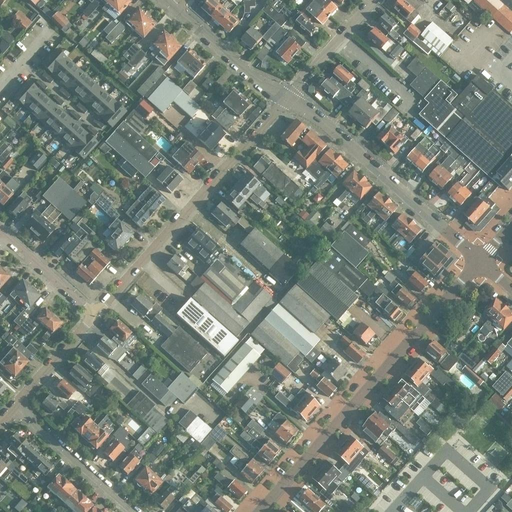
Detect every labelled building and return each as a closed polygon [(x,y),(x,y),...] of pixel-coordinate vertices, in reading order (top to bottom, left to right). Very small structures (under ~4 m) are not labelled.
[(96,0),(94,0),(85,11),(83,14),(87,18),(89,15),(90,15),(100,4),(96,0)] [(87,0),(90,3),(84,10),(85,11),(94,0),(87,0)] [(101,0),(100,2),(109,9),(117,0),(101,0)] [(127,0),(117,0),(109,9),(118,17),(131,3),(127,0)] [(211,0),(203,9),(212,18),(221,8),(212,0),(211,0)] [(326,0),(318,0),(315,4),(330,18),(337,9),(326,0)] [(411,24),(420,15),(403,0),(402,0),(394,9),(411,24)] [(511,13),(497,0),(472,0),(510,35),(511,32),(511,13)] [(252,50),(263,39),(267,43),(264,47),(271,39),(281,28),(293,15),(284,7),(279,13),(268,4),(262,11),(276,23),(265,35),(261,31),(259,34),(253,28),(242,41),(252,50)] [(330,18),(315,4),(307,12),(323,26),(330,18)] [(221,8),(212,18),(221,26),(230,16),(221,8)] [(125,24),(134,32),(147,17),(138,9),(125,24)] [(32,22),(18,10),(11,18),(24,31),(32,22)] [(51,13),(47,17),(56,25),(60,22),(51,13)] [(230,16),(221,26),(230,34),(239,24),(230,16)] [(379,24),(390,34),(390,35),(389,34),(388,35),(395,41),(396,39),(397,40),(400,36),(393,30),(397,26),(386,16),(379,24)] [(147,17),(134,32),(143,40),(156,25),(147,17)] [(312,38),(319,30),(305,18),(302,22),(296,17),(293,21),(312,38)] [(120,22),(115,18),(103,31),(108,35),(105,38),(105,39),(120,22)] [(120,22),(105,39),(111,44),(124,30),(124,26),(120,22)] [(422,36),(434,48),(433,49),(437,52),(438,51),(442,54),(453,41),(433,23),(422,36)] [(412,25),(408,30),(417,38),(421,33),(412,25)] [(280,44),(279,43),(287,33),(281,28),(271,39),(277,44),(278,43),(283,47),(282,48),(287,52),(289,50),(295,56),(306,44),(291,31),(280,44)] [(76,43),(80,37),(71,29),(67,35),(76,43)] [(382,50),(390,41),(376,29),(368,38),(382,50)] [(417,38),(408,30),(404,35),(413,43),(428,56),(431,51),(417,38)] [(7,32),(3,37),(10,43),(14,38),(7,32)] [(150,47),(154,50),(150,55),(155,59),(156,58),(172,40),(163,32),(150,47)] [(277,44),(271,39),(264,47),(270,52),(272,50),(276,54),(277,54),(288,64),(295,56),(289,50),(287,52),(282,48),(283,47),(278,43),(277,44)] [(172,40),(156,58),(160,61),(163,58),(167,62),(161,69),(159,67),(141,88),(139,86),(142,83),(137,78),(130,86),(143,98),(163,75),(166,78),(171,72),(168,69),(172,65),(168,62),(181,47),(172,40)] [(511,47),(506,42),(501,47),(511,56),(511,47)] [(122,57),(126,60),(122,65),(124,68),(116,76),(117,77),(141,50),(134,44),(122,57)] [(397,57),(404,49),(399,44),(392,53),(397,57)] [(57,49),(52,54),(57,59),(62,53),(57,49)] [(141,50),(117,77),(121,80),(132,68),(133,67),(135,68),(146,55),(141,50)] [(176,64),(177,64),(185,71),(197,58),(188,50),(176,64)] [(65,56),(60,61),(66,66),(71,61),(65,56)] [(197,58),(185,71),(190,76),(189,77),(192,80),(193,79),(206,65),(197,58)] [(442,81),(416,59),(408,69),(418,78),(411,86),(425,100),(435,89),(442,81)] [(73,63),(68,69),(74,74),(79,68),(73,63)] [(334,74),(346,85),(344,88),(351,94),(353,92),(355,90),(353,88),(356,85),(353,83),(356,80),(354,78),(341,66),(334,74)] [(217,81),(222,85),(232,73),(227,69),(217,81)] [(82,70),(77,76),(82,81),(87,75),(82,70)] [(461,79),(456,74),(452,78),(458,83),(461,79)] [(171,75),(168,78),(174,84),(177,81),(171,75)] [(511,120),(496,107),(504,99),(478,76),(472,83),(452,106),(511,158),(511,120)] [(90,78),(85,83),(91,88),(96,83),(90,78)] [(191,118),(199,109),(181,93),(166,79),(147,100),(162,114),(173,102),(191,118)] [(206,91),(213,83),(208,79),(201,86),(206,91)] [(334,80),(331,82),(329,80),(321,88),(333,99),(335,97),(347,108),(351,103),(354,100),(356,98),(351,94),(344,88),(341,85),(338,89),(337,88),(340,85),(334,80)] [(366,92),(370,87),(362,80),(358,85),(366,92)] [(197,87),(190,81),(182,91),(188,96),(197,87)] [(442,81),(435,89),(425,100),(430,104),(420,116),(432,126),(451,104),(458,96),(442,81)] [(98,85),(93,91),(99,95),(104,90),(98,85)] [(23,89),(19,94),(24,99),(29,93),(23,89)] [(363,90),(356,98),(354,100),(358,104),(349,114),(358,121),(371,106),(366,102),(368,99),(368,96),(367,94),(363,90)] [(234,91),(222,104),(211,117),(207,114),(204,118),(208,122),(212,118),(219,124),(242,98),(234,91)] [(107,92),(102,98),(107,103),(112,97),(107,92)] [(32,96),(27,101),(32,106),(37,101),(32,96)] [(242,98),(219,124),(227,132),(251,106),(242,98)] [(511,106),(504,99),(496,107),(511,120),(511,106)] [(115,100),(110,105),(116,110),(121,105),(115,100)] [(142,100),(134,110),(145,119),(153,110),(142,100)] [(40,103),(35,109),(41,113),(45,108),(40,103)] [(371,106),(358,121),(367,129),(376,119),(379,123),(393,107),(389,103),(383,109),(382,108),(378,108),(376,111),(371,106)] [(511,188),(511,158),(452,106),(451,104),(432,126),(442,136),(463,154),(472,162),(481,171),(485,174),(492,181),(500,187),(501,188),(503,186),(509,191),(511,188)] [(248,119),(252,122),(259,115),(258,114),(261,111),(258,108),(248,119)] [(379,138),(387,146),(399,133),(394,129),(396,127),(391,123),(399,114),(393,108),(383,120),(389,125),(387,128),(387,129),(379,138)] [(48,110),(43,116),(49,120),(54,115),(48,110)] [(128,117),(123,122),(105,143),(126,162),(122,168),(131,176),(136,171),(145,179),(154,169),(148,164),(158,153),(139,136),(148,127),(134,115),(131,119),(128,117)] [(56,117),(52,123),(57,128),(62,122),(56,117)] [(207,130),(198,140),(210,151),(211,150),(212,151),(214,151),(218,147),(218,145),(216,144),(223,136),(207,121),(203,126),(207,130)] [(296,121),(288,129),(299,138),(297,139),(307,148),(301,155),(311,163),(316,157),(317,157),(325,148),(296,121)] [(65,125),(60,130),(65,135),(70,129),(65,125)] [(299,138),(288,129),(280,139),(290,147),(297,139),(299,138)] [(422,133),(417,129),(410,137),(415,141),(422,133)] [(73,132),(68,137),(74,142),(79,137),(73,132)] [(399,133),(387,146),(395,153),(404,143),(405,144),(410,139),(405,135),(403,137),(399,133)] [(429,179),(435,184),(463,154),(442,136),(438,140),(444,145),(440,149),(445,154),(449,150),(452,153),(440,166),(429,179)] [(415,166),(433,146),(434,145),(427,138),(408,159),(415,166)] [(81,139),(76,144),(82,149),(87,144),(81,139)] [(203,159),(192,149),(187,145),(185,147),(183,145),(178,150),(196,167),(203,159)] [(0,156),(0,162),(2,164),(14,150),(10,146),(0,156)] [(433,146),(415,166),(423,173),(435,160),(434,159),(440,152),(438,150),(440,149),(436,146),(435,147),(433,146)] [(335,156),(329,151),(325,148),(317,157),(316,157),(311,163),(311,164),(306,170),(305,170),(318,181),(327,171),(339,158),(335,155),(335,156)] [(189,175),(196,167),(178,150),(171,158),(189,175)] [(27,162),(37,171),(47,160),(38,152),(27,162)] [(311,164),(311,163),(301,155),(298,152),(293,158),(306,170),(311,164)] [(165,159),(159,154),(155,158),(161,163),(165,159)] [(463,154),(435,184),(442,190),(453,178),(456,181),(465,171),(465,170),(472,162),(463,154)] [(253,167),(288,199),(295,204),(305,193),(263,156),(253,167)] [(8,157),(0,166),(5,170),(13,161),(8,157)] [(342,161),(339,158),(327,171),(318,181),(313,187),(317,191),(326,181),(331,185),(347,167),(342,162),(342,161)] [(448,196),(454,201),(481,171),(472,162),(465,170),(470,174),(469,176),(468,175),(460,183),(459,183),(448,196)] [(168,168),(156,181),(171,195),(183,181),(168,168)] [(481,171),(454,201),(461,207),(472,194),(473,195),(476,191),(473,188),(480,180),(485,174),(481,171)] [(0,192),(12,179),(4,172),(0,175),(0,192)] [(342,185),(347,189),(337,200),(341,203),(351,193),(363,179),(360,176),(359,177),(353,172),(342,185)] [(247,175),(240,183),(251,193),(255,189),(257,191),(261,187),(247,175)] [(24,187),(28,182),(24,178),(16,187),(21,192),(25,188),(24,187)] [(12,179),(0,192),(0,203),(3,207),(16,192),(13,189),(10,192),(5,188),(12,179)] [(363,179),(351,193),(360,201),(371,188),(365,183),(366,182),(363,179)] [(24,226),(34,234),(72,191),(59,180),(43,197),(51,205),(40,217),(36,213),(24,226)] [(463,214),(470,220),(489,199),(500,187),(492,181),(479,195),(481,196),(478,199),(477,198),(463,214)] [(251,193),(240,183),(232,191),(244,201),(248,198),(250,199),(257,206),(261,201),(251,193)] [(139,198),(137,201),(152,215),(165,202),(149,187),(144,193),(146,195),(141,200),(139,198)] [(38,190),(32,196),(38,200),(43,195),(38,190)] [(72,191),(34,234),(43,243),(54,230),(50,225),(61,213),(70,221),(86,204),(72,191)] [(98,197),(104,202),(110,208),(116,202),(104,191),(98,197)] [(244,201),(232,191),(225,199),(239,212),(243,207),(241,205),(244,201)] [(32,201),(28,198),(23,193),(7,211),(16,219),(32,201)] [(371,220),(376,214),(387,201),(384,198),(378,193),(369,204),(365,201),(361,206),(367,206),(372,210),(366,216),(371,220)] [(489,199),(470,220),(478,227),(492,211),(491,210),(496,205),(489,199)] [(140,229),(152,215),(137,201),(125,215),(140,229)] [(391,204),(387,201),(376,214),(384,221),(380,225),(379,224),(374,230),(379,235),(388,224),(385,222),(396,209),(391,204)] [(110,209),(103,202),(99,207),(106,214),(110,209)] [(225,228),(229,224),(233,228),(235,226),(237,224),(249,234),(240,245),(285,285),(299,269),(298,268),(292,262),(291,263),(237,214),(234,217),(220,204),(211,215),(225,228)] [(89,212),(93,215),(98,209),(94,206),(89,212)] [(300,215),(299,217),(313,230),(318,224),(315,221),(320,216),(314,211),(309,216),(308,215),(300,215)] [(391,227),(397,232),(388,241),(392,245),(412,222),(409,219),(408,220),(402,215),(391,227)] [(70,250),(79,240),(81,242),(87,235),(91,239),(95,235),(84,225),(88,221),(83,217),(76,225),(77,226),(73,230),(77,233),(74,236),(65,245),(60,241),(51,251),(59,258),(68,248),(70,250)] [(118,221),(109,231),(125,245),(134,235),(118,221)] [(415,225),(412,222),(392,245),(396,248),(404,238),(410,243),(421,231),(415,226),(415,225)] [(319,232),(330,241),(337,233),(326,224),(319,232)] [(351,225),(344,232),(363,250),(370,242),(351,225)] [(204,263),(217,248),(198,230),(184,245),(204,263)] [(125,245),(109,231),(104,237),(107,240),(104,243),(116,255),(125,245)] [(275,231),(273,234),(284,244),(286,241),(275,231)] [(363,250),(344,232),(331,246),(356,268),(368,254),(363,250)] [(87,235),(81,242),(67,257),(79,267),(84,262),(94,251),(98,246),(91,239),(87,235)] [(433,276),(450,256),(435,243),(418,263),(433,276)] [(392,303),(385,297),(390,291),(380,284),(376,288),(355,269),(356,268),(331,246),(296,285),(324,310),(324,311),(328,314),(329,314),(337,322),(358,299),(353,294),(358,289),(368,298),(376,289),(377,289),(374,292),(380,298),(376,303),(379,306),(375,310),(381,316),(384,312),(394,321),(401,313),(391,304),(392,303)] [(287,257),(292,262),(298,268),(307,258),(300,252),(300,253),(295,248),(287,257)] [(307,248),(302,253),(309,259),(313,254),(307,248)] [(94,251),(84,262),(99,275),(109,264),(94,251)] [(232,302),(251,282),(222,254),(203,275),(232,302)] [(184,273),(188,268),(174,256),(166,266),(176,274),(180,269),(184,273)] [(84,262),(79,267),(74,273),(89,286),(99,275),(84,262)] [(420,292),(427,284),(409,268),(406,272),(411,277),(407,281),(420,292)] [(0,287),(10,277),(2,269),(0,271),(0,297),(2,295),(0,294),(0,287)] [(414,299),(398,285),(393,281),(395,279),(388,273),(384,278),(390,284),(388,286),(394,290),(391,293),(407,306),(414,299)] [(23,281),(9,296),(6,299),(2,295),(0,297),(0,306),(3,303),(8,307),(13,300),(17,304),(32,288),(23,281)] [(192,297),(218,320),(241,342),(247,336),(249,338),(251,334),(287,366),(300,351),(306,356),(319,341),(278,305),(278,304),(272,298),(255,282),(232,308),(204,283),(192,297)] [(314,334),(326,320),(329,317),(295,286),(280,303),(314,334)] [(32,288),(17,304),(24,311),(13,322),(17,326),(16,327),(16,329),(17,330),(32,314),(27,309),(40,295),(32,288)] [(132,305),(149,320),(169,338),(161,347),(189,373),(207,353),(179,327),(175,331),(158,315),(162,310),(155,304),(153,306),(146,300),(144,302),(139,297),(132,305)] [(238,342),(214,320),(190,299),(176,315),(224,358),(238,342)] [(497,300),(491,306),(486,302),(477,312),(482,317),(485,313),(495,321),(506,308),(497,300)] [(46,308),(35,320),(32,317),(33,315),(32,314),(17,330),(18,330),(19,329),(28,336),(36,327),(39,325),(43,328),(50,320),(54,316),(46,308)] [(511,320),(511,313),(506,308),(495,321),(491,326),(495,329),(499,333),(503,329),(504,329),(511,320)] [(54,316),(50,320),(43,328),(47,332),(41,339),(45,342),(51,336),(63,323),(54,316)] [(119,321),(115,325),(112,326),(110,328),(110,330),(116,335),(112,340),(122,349),(126,344),(124,343),(132,333),(119,321)] [(487,338),(491,333),(495,329),(491,326),(487,322),(483,327),(479,331),(487,338)] [(352,334),(369,348),(378,339),(361,324),(352,334)] [(17,351),(12,347),(17,341),(12,337),(13,335),(11,333),(10,335),(6,332),(0,338),(8,345),(1,353),(9,360),(21,371),(28,363),(16,352),(17,351)] [(104,337),(103,338),(101,337),(99,340),(99,342),(96,346),(108,358),(114,361),(121,353),(129,360),(131,357),(123,350),(122,349),(112,340),(110,342),(104,337)] [(357,364),(364,355),(359,350),(344,337),(340,341),(348,348),(344,353),(351,359),(357,364)] [(441,365),(449,357),(452,359),(455,356),(449,351),(447,353),(435,342),(426,352),(441,365)] [(499,342),(484,359),(473,371),(477,375),(483,368),(483,369),(488,363),(491,365),(506,348),(499,342)] [(38,352),(29,344),(25,349),(33,357),(38,352)] [(227,392),(259,357),(244,344),(212,380),(227,392)] [(81,360),(82,361),(101,378),(109,369),(89,351),(81,360)] [(307,369),(311,364),(304,358),(300,363),(307,369)] [(420,359),(414,366),(426,377),(429,374),(444,387),(446,384),(452,389),(457,384),(439,369),(436,372),(427,364),(426,365),(420,359)] [(0,366),(14,379),(21,371),(9,360),(6,364),(3,361),(0,363),(0,366)] [(323,372),(324,372),(323,373),(331,380),(332,379),(336,382),(345,371),(333,360),(323,372)] [(278,363),(269,373),(281,384),(290,374),(278,363)] [(137,379),(146,369),(141,365),(132,375),(137,379)] [(426,377),(414,366),(406,374),(413,380),(412,380),(414,382),(411,386),(424,398),(430,390),(425,386),(425,385),(422,382),(426,377)] [(466,366),(462,370),(480,386),(484,382),(466,366)] [(100,387),(99,387),(75,367),(67,376),(73,382),(72,383),(88,398),(89,397),(90,398),(100,387)] [(331,380),(323,373),(320,376),(314,371),(310,375),(319,384),(316,387),(328,398),(336,390),(328,383),(331,380)] [(511,386),(511,377),(506,372),(492,387),(503,397),(511,386)] [(167,390),(169,391),(180,402),(178,405),(180,407),(182,404),(184,405),(198,389),(187,380),(181,374),(167,390)] [(160,401),(169,391),(167,390),(151,375),(141,385),(160,401)] [(191,375),(187,380),(198,389),(202,384),(191,375)] [(71,396),(75,391),(63,381),(55,389),(71,403),(75,399),(71,396)] [(458,386),(471,397),(473,394),(461,383),(458,386)] [(398,384),(391,392),(415,412),(423,403),(426,400),(424,398),(411,386),(409,384),(404,389),(398,384)] [(287,398),(291,393),(283,386),(279,391),(287,398)] [(250,388),(243,396),(253,404),(256,407),(264,397),(254,388),(250,388)] [(303,391),(296,399),(313,414),(319,407),(313,401),(314,401),(303,391)] [(313,414),(296,399),(292,403),(279,392),(273,398),(283,406),(285,405),(299,417),(300,416),(306,422),(313,414)] [(415,412),(391,392),(384,399),(390,404),(385,410),(403,426),(415,412)] [(63,411),(67,406),(62,401),(60,404),(50,395),(40,406),(50,415),(58,406),(63,411)] [(253,404),(243,396),(235,405),(245,414),(253,404)] [(442,403),(435,398),(430,404),(436,409),(442,403)] [(147,399),(134,413),(142,421),(155,406),(147,399)] [(81,418),(88,410),(78,401),(67,414),(70,417),(74,412),(81,418)] [(377,414),(371,420),(385,433),(389,429),(393,432),(396,429),(405,436),(409,431),(403,426),(385,410),(396,420),(393,424),(381,413),(378,416),(377,414)] [(190,411),(178,424),(186,431),(185,432),(199,444),(212,430),(190,411)] [(298,431),(278,413),(272,420),(292,438),(298,431)] [(93,424),(83,435),(90,442),(109,420),(111,418),(107,415),(97,427),(93,424)] [(83,435),(93,424),(86,417),(81,423),(77,419),(71,425),(75,428),(74,429),(82,436),(83,435)] [(457,418),(454,422),(462,430),(466,426),(457,418)] [(109,420),(90,442),(97,449),(108,437),(104,433),(113,423),(109,420)] [(263,439),(260,436),(264,431),(252,420),(246,427),(252,432),(249,435),(247,434),(275,458),(281,451),(269,440),(266,444),(262,441),(263,439)] [(292,438),(272,420),(271,421),(272,421),(268,426),(272,430),(273,428),(277,432),(274,434),(286,445),(292,438)] [(385,433),(371,420),(365,427),(367,429),(364,432),(381,446),(376,451),(383,457),(391,464),(397,458),(386,449),(388,446),(384,443),(389,437),(385,433)] [(209,436),(216,442),(218,444),(227,434),(221,429),(225,425),(221,422),(217,426),(209,436)] [(103,454),(107,457),(107,459),(109,461),(111,461),(112,462),(114,459),(117,461),(125,452),(122,450),(124,449),(119,444),(127,434),(120,428),(113,436),(116,439),(103,454)] [(182,430),(176,438),(180,441),(186,434),(182,430)] [(15,452),(19,456),(28,445),(16,434),(8,443),(11,446),(7,450),(13,455),(15,452)] [(275,458),(247,434),(243,439),(250,446),(254,449),(256,448),(259,451),(257,454),(268,465),(275,458)] [(216,442),(209,436),(200,445),(208,452),(216,442)] [(351,436),(344,445),(356,456),(360,451),(364,454),(367,451),(351,436)] [(146,438),(140,445),(144,448),(150,442),(146,438)] [(200,446),(191,438),(187,444),(191,447),(192,446),(197,450),(200,446)] [(417,438),(413,443),(417,446),(421,442),(417,438)] [(140,445),(136,441),(133,444),(141,451),(143,448),(140,445)] [(41,456),(28,445),(19,456),(16,458),(26,466),(29,462),(33,465),(41,456)] [(356,456),(344,445),(336,453),(352,467),(355,464),(356,465),(361,460),(356,456)] [(248,463),(246,461),(248,458),(234,446),(229,453),(237,460),(238,460),(257,477),(263,470),(252,460),(248,463)] [(118,467),(122,471),(122,473),(124,474),(126,474),(127,475),(141,459),(136,455),(139,452),(135,449),(118,467)] [(380,455),(373,449),(369,453),(376,460),(380,455)] [(157,459),(151,454),(144,462),(149,467),(157,459)] [(41,456),(33,465),(32,467),(35,469),(32,472),(37,477),(41,473),(46,477),(54,467),(41,456)] [(226,467),(216,459),(212,464),(222,472),(226,467)] [(257,477),(238,460),(237,460),(233,465),(237,469),(238,467),(242,471),(239,474),(251,484),(257,477)] [(329,462),(321,471),(334,482),(338,477),(343,483),(351,474),(343,467),(339,471),(329,462)] [(22,473),(12,463),(7,469),(17,478),(22,473)] [(134,480),(142,488),(154,475),(146,467),(134,480)] [(186,478),(175,468),(164,481),(170,487),(156,503),(164,510),(174,499),(170,496),(186,478)] [(334,482),(321,471),(314,479),(330,493),(333,489),(330,486),(334,482)] [(200,476),(196,472),(188,481),(192,485),(200,476)] [(227,482),(221,477),(218,473),(214,478),(239,500),(246,491),(234,481),(230,486),(227,483),(227,482)] [(154,475),(142,488),(151,495),(163,482),(154,475)] [(368,490),(372,485),(362,475),(357,480),(368,490)] [(47,489),(55,496),(68,483),(62,478),(61,479),(58,476),(47,489)] [(68,483),(55,496),(64,504),(75,492),(72,489),(73,488),(68,483)] [(189,489),(196,496),(199,492),(192,486),(189,489)] [(225,494),(217,487),(213,492),(216,494),(210,500),(208,498),(205,501),(217,511),(221,511),(228,511),(232,508),(222,498),(225,494)] [(322,510),(326,505),(309,490),(301,499),(315,511),(316,511),(320,508),(322,510)] [(343,502),(349,496),(344,491),(339,498),(343,502)] [(75,492),(64,504),(72,511),(84,498),(79,493),(78,494),(75,492)] [(351,497),(357,503),(361,499),(354,493),(351,497)] [(84,498),(72,511),(87,511),(92,507),(89,504),(90,503),(84,498)] [(188,498),(176,511),(217,511),(205,501),(204,503),(205,503),(201,508),(203,510),(203,511),(188,498)] [(16,508),(20,511),(27,503),(22,500),(16,508)]
